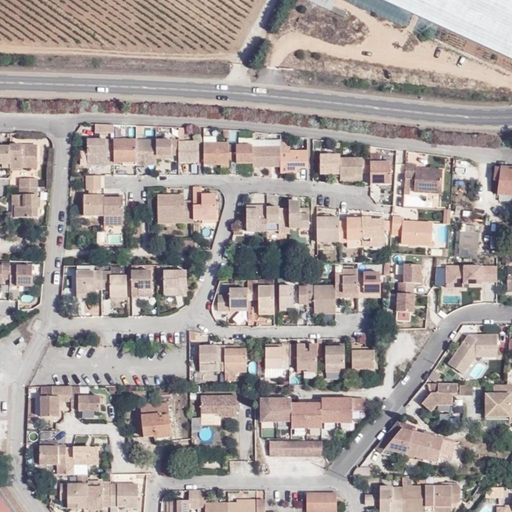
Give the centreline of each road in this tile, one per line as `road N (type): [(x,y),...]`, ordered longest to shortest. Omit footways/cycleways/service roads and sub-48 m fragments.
road 1 (secondary): [(511,117),(0,82)]
road 2 (residential): [(0,121),(61,120),(50,323)]
road 3 (residential): [(335,481),(456,319),(511,313)]
road 4 (residential): [(150,511),(157,483),(335,481)]
road 5 (residential): [(50,323),(18,396),(19,473),(44,511)]
road 6 (residential): [(195,315),(230,332),(361,331)]
road 7 (residential): [(50,323),(167,326),(195,315)]
road 8 (residential): [(195,315),(241,182)]
road 9 (residential): [(113,183),(241,182)]
